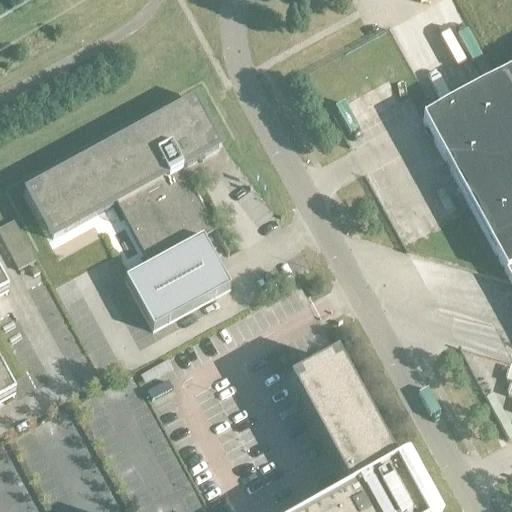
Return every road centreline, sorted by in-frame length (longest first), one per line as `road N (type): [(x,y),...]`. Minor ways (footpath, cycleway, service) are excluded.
road 1 (unclassified): [(475,511),(235,71),(235,0)]
road 2 (unknown): [(256,336),(196,375),(194,393),(235,492),(255,511)]
road 3 (unknown): [(311,444),(256,336)]
